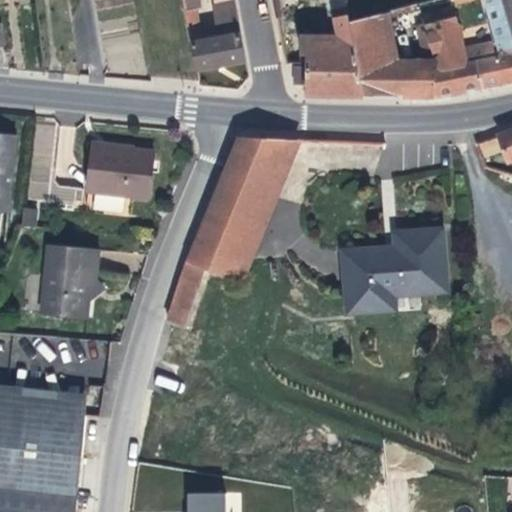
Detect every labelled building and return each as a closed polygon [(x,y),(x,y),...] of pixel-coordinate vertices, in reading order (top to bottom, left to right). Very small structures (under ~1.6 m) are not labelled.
[(217,64),(244,59),(233,0),(213,0),(214,3),(212,4),(215,24),(201,27),(197,9),(200,8),(198,0),(182,0),(196,68),(217,64)] [(511,0),(501,0),(511,37),(511,0)] [(390,9),(348,19),(354,47),(364,95),(406,96),(399,57),(390,9)] [(467,60),(464,47),(457,25),(429,32),(438,66),(428,67),(433,96),(484,86),(477,59),(467,60)] [(511,39),(473,45),(464,47),(467,60),(477,59),(484,86),(511,80),(511,39)] [(364,95),(354,47),(307,45),(306,66),(305,94),(364,95)] [(433,96),(428,67),(427,58),(399,57),(406,96),(433,96)] [(511,130),(499,136),(509,163),(511,162),(511,130)] [(0,211),(10,213),(16,135),(0,133),(0,211)] [(224,278),(283,137),(242,135),(234,143),(185,262),(211,273),(224,278)] [(243,286),(302,137),(283,137),(224,278),(243,286)] [(479,143),(484,158),(501,153),(496,137),(479,143)] [(132,152),(133,149),(109,146),(94,144),(94,148),(132,152)] [(150,198),(155,151),(133,149),(132,152),(94,148),(88,190),(150,198)] [(55,183),(52,198),(76,203),(80,189),(55,183)] [(36,209),(24,208),(22,226),(34,227),(36,209)] [(444,289),(440,230),(416,231),(416,239),(396,240),(397,253),(387,253),(386,248),(343,251),(347,310),(376,308),(375,293),(392,292),(444,289)] [(396,233),(396,240),(416,239),(416,231),(402,232),(396,233)] [(98,276),(100,249),(50,245),(45,312),(90,316),(91,300),(92,295),(88,292),(89,285),(97,286),(98,276)] [(184,327),(197,283),(207,286),(211,273),(185,262),(182,274),(168,322),(184,327)] [(107,287),(98,276),(97,286),(89,285),(88,292),(92,295),(91,300),(100,293),(107,287)] [(392,307),(392,292),(375,293),(376,308),(392,307)] [(88,393),(0,384),(0,403),(86,413),(88,393)] [(0,482),(15,484),(12,511),(75,511),(80,473),(86,413),(0,403),(0,482)] [(12,511),(15,484),(0,482),(0,511),(12,511)] [(227,511),(226,491),(188,493),(188,511),(227,511)]
